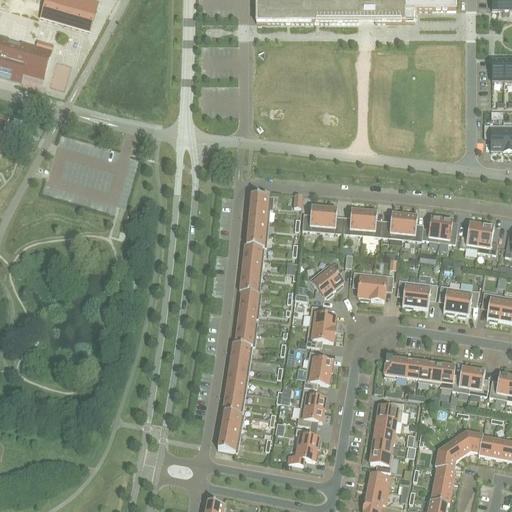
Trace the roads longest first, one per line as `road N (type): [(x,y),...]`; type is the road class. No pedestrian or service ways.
road 1 (residential): [(202,466),(239,188),(511,212)]
road 2 (tertiary): [(158,466),(193,221),(195,173),(185,140)]
road 3 (tertiary): [(185,140),(141,461)]
road 4 (residential): [(333,490),(360,350),(371,339),(412,332),(511,347)]
road 5 (residential): [(185,140),(363,158)]
road 6 (residential): [(471,169),(474,0)]
road 7 (tertiary): [(189,0),(185,140)]
road 8 (residential): [(333,490),(202,466)]
road 9 (residential): [(199,485),(327,511)]
road 10 (residential): [(363,158),(363,35)]
